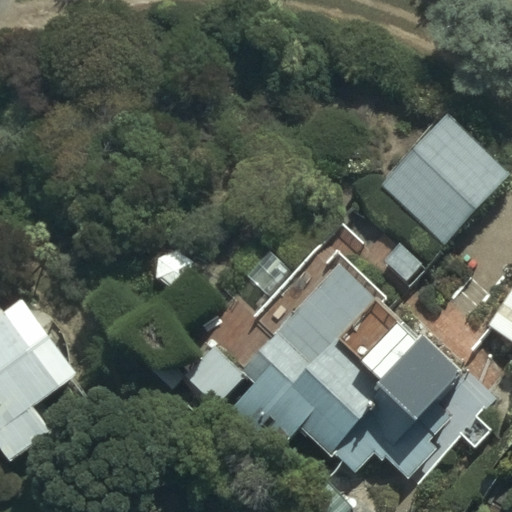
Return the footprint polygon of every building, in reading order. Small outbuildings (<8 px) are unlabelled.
[(511,173),(449,114),(380,186),(444,247),(511,175),(511,173)] [(237,303),(174,363),(186,375),(182,379),(211,410),(243,380),(249,386),(233,402),(279,450),(297,433),(326,463),(331,458),(352,480),(372,462),(379,469),(382,466),(404,489),(488,410),(455,376),(470,362),(431,320),(421,330),(404,312),(400,316),(351,264),(364,252),(340,227),(253,320),(237,303)] [(0,444),(14,467),(59,439),(37,404),(89,372),(36,286),(6,305),(0,295),(0,444)] [(511,294),(492,324),(511,337),(511,294)] [(296,501),(306,511),(350,511),(358,505),(329,472),(296,501)]
